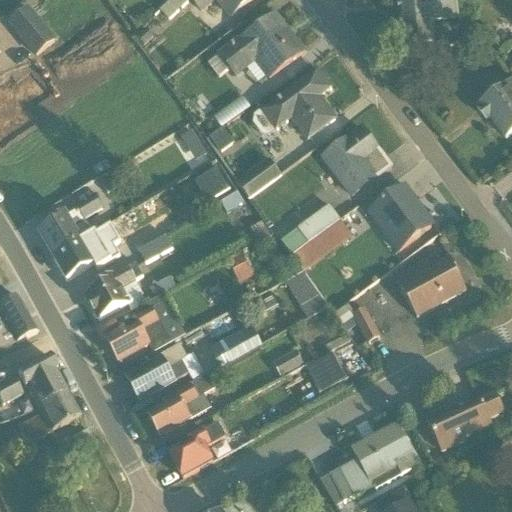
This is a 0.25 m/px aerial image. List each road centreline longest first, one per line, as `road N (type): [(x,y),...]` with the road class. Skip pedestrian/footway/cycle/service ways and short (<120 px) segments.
road 1 (residential): [(167,511),(453,356),(511,332)]
road 2 (residential): [(511,257),(314,0)]
road 3 (residential): [(154,511),(0,230)]
